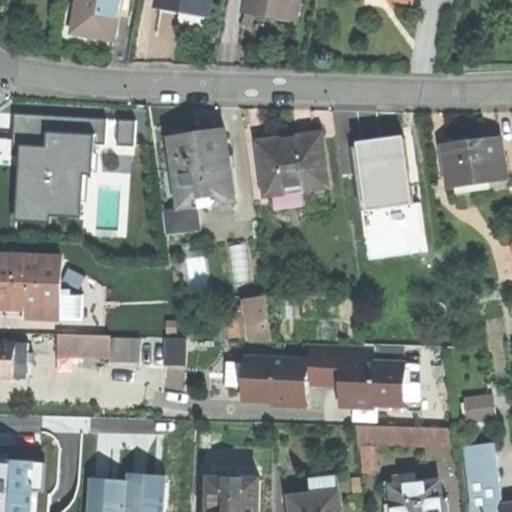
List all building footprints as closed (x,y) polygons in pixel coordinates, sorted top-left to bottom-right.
[(123,0),(87,0),(87,5),(79,4),(75,35),(116,42),(123,0)] [(187,12),(209,16),(211,0),(162,0),(162,8),(187,12)] [(303,0),(249,0),(247,14),(277,19),(300,23),(303,0)] [(21,115),(19,147),(45,148),(46,134),(91,135),(91,143),(105,144),(106,118),(21,115)] [(137,121),(122,121),(121,144),(137,144),(137,121)] [(16,220),(48,221),(48,214),(78,215),(78,201),(86,202),(87,174),(90,174),(90,169),(95,169),(96,153),(90,153),(91,143),(91,135),(46,134),(45,148),(19,147),(19,161),(16,220)] [(198,139),(177,141),(181,170),(186,208),(197,207),(239,201),(230,134),(198,139)] [(375,141),(358,143),(367,209),(412,203),(403,137),(375,141)] [(263,147),(270,197),(331,189),(325,138),(286,144),(263,147)] [(451,188),(509,181),(503,140),(470,145),(446,148),(451,188)] [(201,233),(197,207),(186,208),(181,170),(161,172),(170,238),(201,233)] [(0,319),(64,321),(64,296),(65,257),(0,255),(0,319)] [(87,297),(64,296),(64,321),(87,322),(87,297)] [(256,346),(277,343),(270,301),(250,305),(256,346)] [(111,339),(60,338),(60,355),(111,355),(111,339)] [(142,340),(111,339),(111,355),(111,363),(141,363),(142,340)] [(188,340),(167,340),(167,370),(188,369),(188,340)] [(0,383),(30,384),(30,348),(0,347),(0,383)] [(311,351),(311,364),(311,391),(343,391),(344,351),(311,351)] [(376,352),(344,351),(343,391),(343,408),(374,408),(408,409),(408,367),(375,366),(376,352)] [(311,364),(248,363),(248,367),(248,392),(248,408),(276,408),(310,409),(311,391),(311,364)] [(227,392),(248,392),(248,367),(228,367),(227,392)] [(468,420),(494,418),(492,394),(466,396),(468,420)] [(379,471),(379,447),(454,445),(453,423),(362,426),(364,471),(379,471)] [(505,511),(504,505),(496,446),(464,450),(472,511),(505,511)] [(44,462),(0,458),(0,511),(30,511),(32,490),(42,491),(44,462)] [(162,511),(165,476),(128,474),(127,481),(88,479),(85,511),(162,511)] [(309,478),(310,494),(339,491),(337,476),(309,478)] [(259,511),(260,479),(209,479),(209,511),(259,511)] [(448,511),(447,499),(440,500),(438,481),(391,486),(393,511),(448,511)] [(340,511),(339,491),(310,494),(292,496),(293,511),(340,511)]
